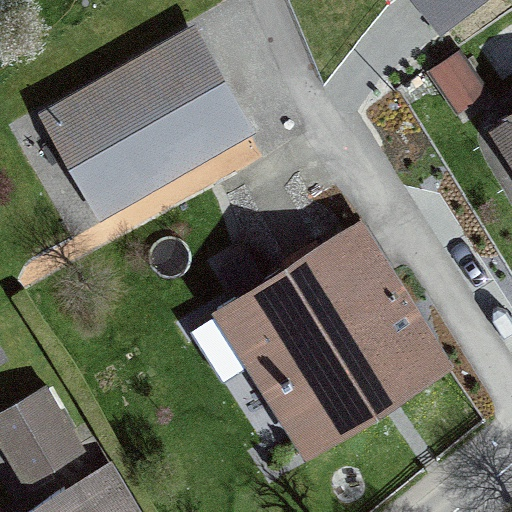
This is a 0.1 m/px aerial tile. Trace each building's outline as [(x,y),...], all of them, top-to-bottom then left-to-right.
[(466,0),(423,0),(439,21),(466,0)] [(48,112),(103,209),(245,128),(212,72),(167,97),(144,57),(48,112)] [(511,115),(493,128),(511,156),(511,115)] [(445,366),(359,221),(216,306),(306,449),(445,366)] [(0,414),(0,427),(27,474),(74,447),(42,391),(0,414)] [(81,511),(71,494),(72,489),(32,511),(81,511)]
